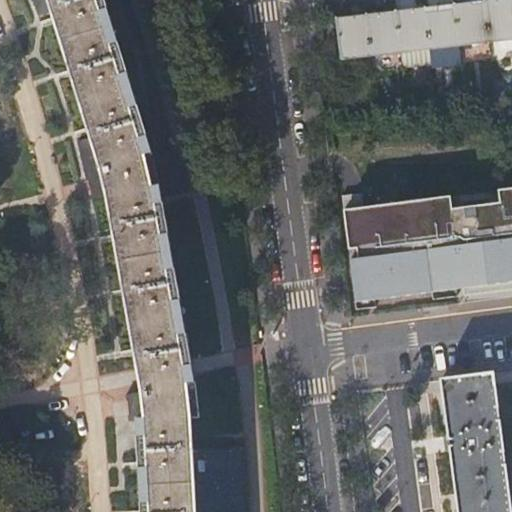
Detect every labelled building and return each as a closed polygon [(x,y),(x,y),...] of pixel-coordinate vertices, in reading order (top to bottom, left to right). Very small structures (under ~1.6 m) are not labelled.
[(36,0),(41,11),(51,8),(48,0),(36,0)] [(99,213),(159,208),(151,170),(96,0),(48,0),(51,8),(92,136),(108,198),(96,201),(99,213)] [(511,37),(511,0),(480,0),(338,18),(343,59),(511,37)] [(80,139),(96,201),(108,198),(92,136),(80,139)] [(511,188),(500,190),(501,203),(453,209),(452,196),(435,198),(436,208),(412,212),(410,201),(366,207),(345,210),(350,249),(359,248),(360,257),(351,258),(356,292),(375,290),(376,299),(434,291),(433,282),(488,275),(489,284),(511,281),(511,188)] [(345,210),(366,207),(364,192),(343,195),(345,210)] [(435,198),(410,201),(412,212),(436,208),(435,198)] [(247,511),(245,447),(195,449),(189,388),(186,371),(184,360),(161,217),(159,208),(99,213),(102,226),(112,224),(135,354),(138,379),(144,416),(144,421),(148,462),(150,511),(247,511)] [(434,291),(489,284),(488,275),(433,282),(434,291)] [(357,301),(376,299),(375,290),(356,292),(357,301)] [(132,417),(144,416),(138,379),(135,354),(124,356),(127,380),(132,417)] [(511,511),(511,501),(495,371),(444,378),(460,511),(511,511)]
